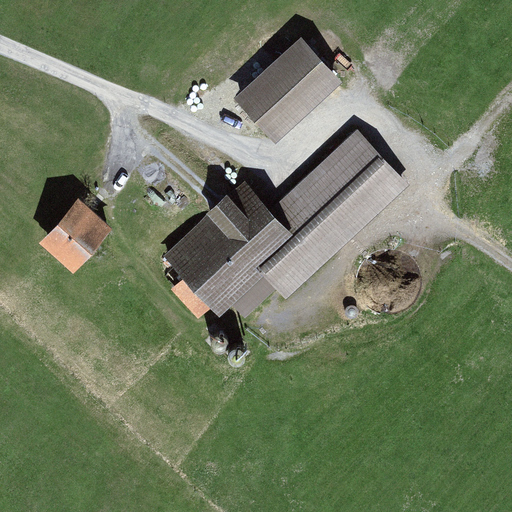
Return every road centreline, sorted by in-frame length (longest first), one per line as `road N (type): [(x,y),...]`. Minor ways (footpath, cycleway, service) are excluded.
road 1 (residential): [(123,96),(290,167),(350,107),(408,134),(443,181),(415,218),(294,311)]
road 2 (residential): [(123,96),(143,138),(216,201)]
road 3 (residential): [(0,44),(123,96)]
